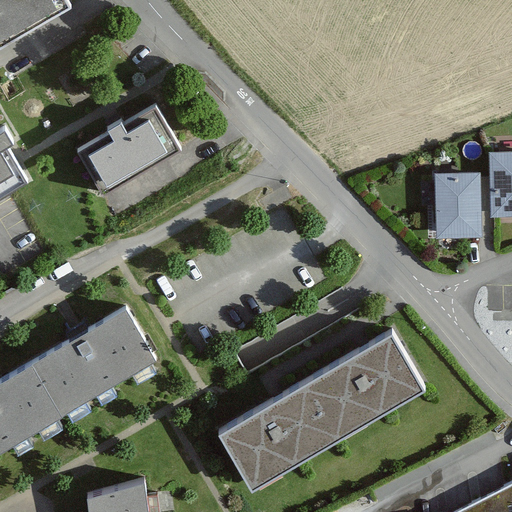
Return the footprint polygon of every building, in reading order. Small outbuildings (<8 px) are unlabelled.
[(64,0),(0,0),(0,40),(68,6),(64,0)] [(170,101),(92,146),(117,189),(195,144),(170,101)] [(0,111),(0,191),(34,173),(0,111)] [(511,145),(497,146),(499,210),(511,210),(511,145)] [(486,166),(441,167),(442,228),(488,227),(486,166)] [(138,301),(0,379),(0,453),(170,357),(138,301)] [(410,324),(236,426),(270,482),(443,381),(410,324)] [(159,511),(161,474),(101,490),(99,511),(159,511)] [(511,511),(511,481),(451,511),(511,511)]
